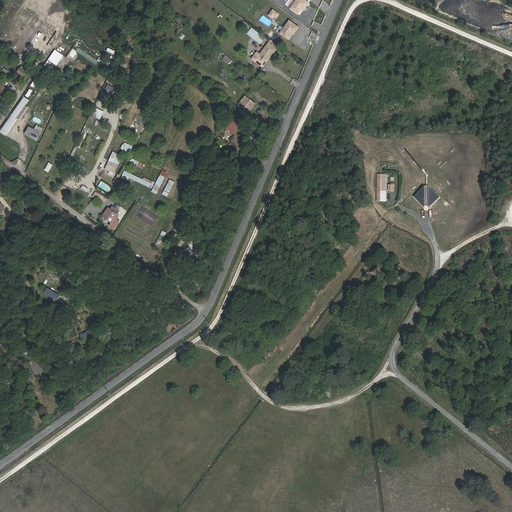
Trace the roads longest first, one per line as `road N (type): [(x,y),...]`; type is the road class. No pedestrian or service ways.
road 1 (track): [(358,0),(215,319),(0,480)]
road 2 (tertiary): [(0,465),(201,318),(341,0)]
road 3 (track): [(511,218),(441,257),(379,378),(330,403),(276,404),(226,356),(189,344)]
road 4 (unknown): [(0,153),(206,310)]
road 5 (track): [(511,463),(395,371),(392,354)]
road 6 (track): [(511,52),(387,0)]
